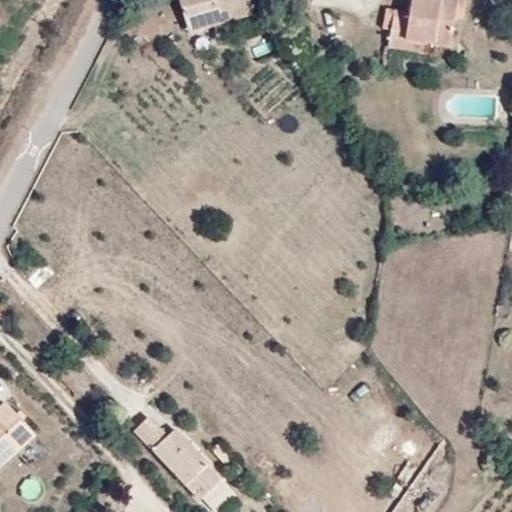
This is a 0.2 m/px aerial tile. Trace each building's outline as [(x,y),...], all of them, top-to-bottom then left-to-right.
[(417,2),(415,17),(411,41),(441,45),(459,49),(466,2),(453,0),(429,0),(429,4),(417,2)] [(411,41),(415,17),(395,16),(390,55),(437,62),(441,45),(411,41)] [(4,400),(0,403),(0,458),(32,431),(4,400)] [(146,434),(195,486),(219,460),(189,426),(182,432),(165,416),(146,434)] [(219,460),(195,486),(208,499),(233,475),(219,460)]
